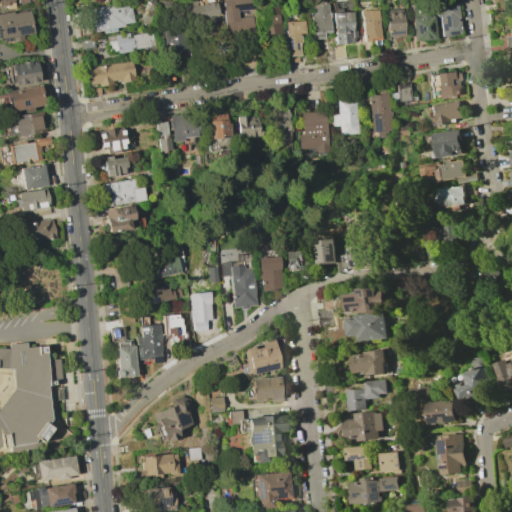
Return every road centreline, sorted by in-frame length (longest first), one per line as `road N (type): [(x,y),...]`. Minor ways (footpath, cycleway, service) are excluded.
road 1 (tertiary): [(54,0),(103,511)]
road 2 (residential): [(67,116),(477,51)]
road 3 (residential): [(477,51),(495,199),(481,245),(423,276),(336,280),(297,297)]
road 4 (residential): [(297,297),(171,375),(96,434)]
road 5 (residential): [(297,297),(318,511)]
